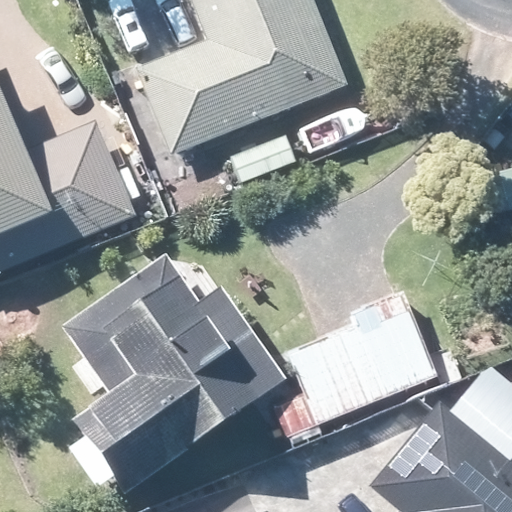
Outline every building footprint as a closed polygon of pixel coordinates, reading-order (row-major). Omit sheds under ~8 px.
[(170,155),(342,84),(307,0),(188,0),(206,42),(135,71),(170,155)] [(0,272),(131,215),(91,123),(23,153),(0,100),(0,272)] [(283,137),(230,158),(240,182),(292,161),(283,137)] [(493,213),(511,208),(511,177),(509,168),(483,174),(493,213)] [(282,379),(217,288),(194,304),(161,257),(59,330),(105,397),(68,423),(79,439),(108,480),(119,495),(282,379)] [(315,333),(356,290),(327,263),(287,307),(315,333)] [(429,378),(434,375),(399,293),(393,294),(350,313),(356,326),(320,342),(286,356),(303,395),(273,407),(285,437),(429,378)] [(511,511),(511,476),(435,413),(368,495),(388,511),(511,511)]
